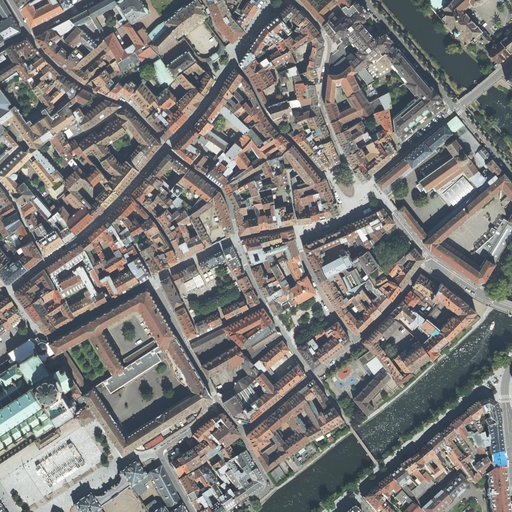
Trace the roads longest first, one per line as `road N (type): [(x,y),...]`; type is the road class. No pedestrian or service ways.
road 1 (residential): [(167,145),(105,214),(7,291),(43,337)]
road 2 (residential): [(506,375),(490,380),(353,497)]
road 3 (residential): [(346,167),(320,100),(328,39),(297,0)]
road 4 (residential): [(167,145),(130,106),(63,72),(27,32)]
road 5 (residential): [(232,62),(276,127),(331,178)]
road 6 (residential): [(191,511),(159,452),(222,407)]
road 7 (residential): [(457,108),(366,0)]
road 8 (residential): [(297,227),(303,257),(355,340)]
road 9 (residential): [(152,280),(43,337)]
road 10 (residential): [(167,145),(224,194),(236,238)]
